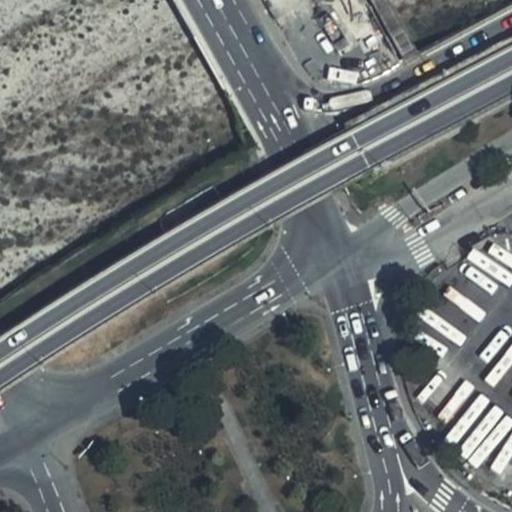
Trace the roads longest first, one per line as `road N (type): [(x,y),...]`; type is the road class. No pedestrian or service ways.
road 1 (primary): [(0,380),(245,228),(511,82)]
road 2 (primary): [(511,60),(234,212),(0,356)]
road 3 (primary): [(22,435),(338,251)]
road 4 (primary): [(511,19),(291,133)]
road 5 (primary): [(394,450),(338,251)]
road 6 (primary): [(338,251),(511,144)]
road 7 (primary): [(291,133),(213,0)]
road 8 (primary): [(338,251),(291,133)]
